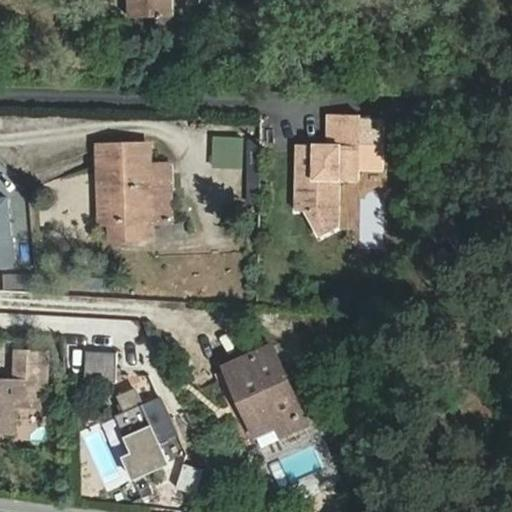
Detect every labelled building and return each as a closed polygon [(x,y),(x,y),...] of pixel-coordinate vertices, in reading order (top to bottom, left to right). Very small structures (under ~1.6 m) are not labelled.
[(127,0),(128,17),(176,17),(175,0),(127,0)] [(327,144),(296,144),(296,179),(313,179),(312,205),(304,210),(317,236),(338,225),(339,179),(358,179),(358,168),(382,169),(383,118),(359,118),(359,114),(327,113),(327,144)] [(211,135),(190,135),(190,178),(210,178),(211,135)] [(118,225),(118,242),(157,241),(156,224),(177,224),(177,201),(168,201),(169,187),(155,187),(155,144),(99,145),(101,224),(118,225)] [(54,204),(92,205),(93,174),(54,174),(54,204)] [(312,205),(313,179),(296,179),(295,209),(304,210),(312,205)] [(0,199),(0,269),(16,268),(9,199),(0,199)] [(224,367),(261,441),(311,416),(275,344),(224,367)] [(50,348),(10,347),(9,377),(0,376),(0,431),(9,432),(10,406),(41,407),(42,368),(50,367),(50,348)] [(146,402),(139,386),(123,394),(130,409),(121,413),(137,450),(128,455),(138,476),(172,460),(163,440),(181,432),(163,394),(146,402)] [(281,486),(328,467),(318,443),(272,461),(281,486)] [(206,468),(187,462),(179,486),(198,492),(206,468)]
